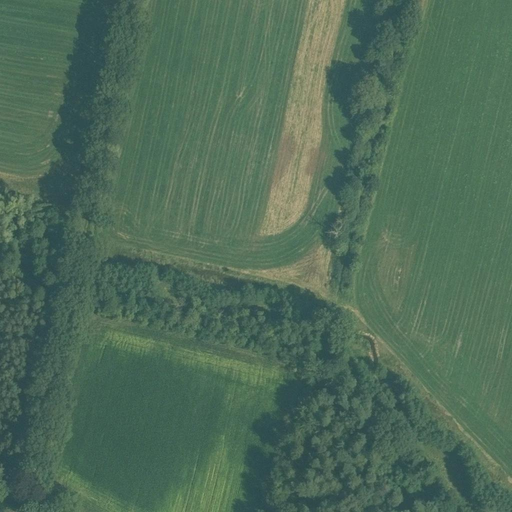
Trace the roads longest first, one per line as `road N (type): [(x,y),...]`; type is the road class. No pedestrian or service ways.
road 1 (track): [(403,0),(284,511)]
road 2 (track): [(134,0),(71,299)]
road 3 (track): [(71,299),(27,503)]
